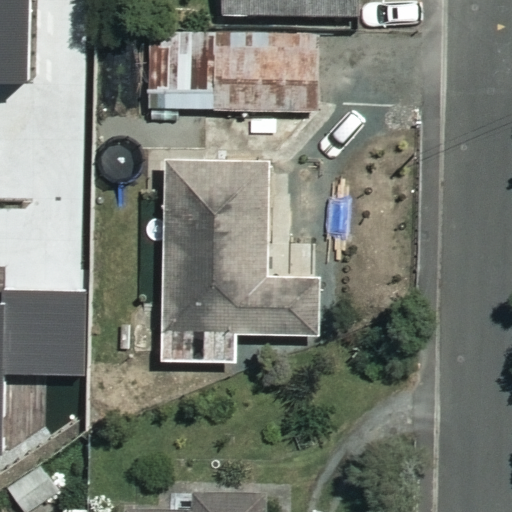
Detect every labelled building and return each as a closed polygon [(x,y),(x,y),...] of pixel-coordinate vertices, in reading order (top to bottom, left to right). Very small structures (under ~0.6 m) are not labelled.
[(378,0),(235,0),(235,17),(378,20),(378,0)] [(91,17),(17,15),(17,44),(0,44),(0,161),(87,164),(91,17)] [(213,37),(165,34),(160,109),(208,112),(213,37)] [(329,66),(226,56),(222,108),(324,117),(329,66)] [(285,173),(182,169),(174,364),(245,367),(247,337),(329,340),(331,291),(280,289),(285,173)]
